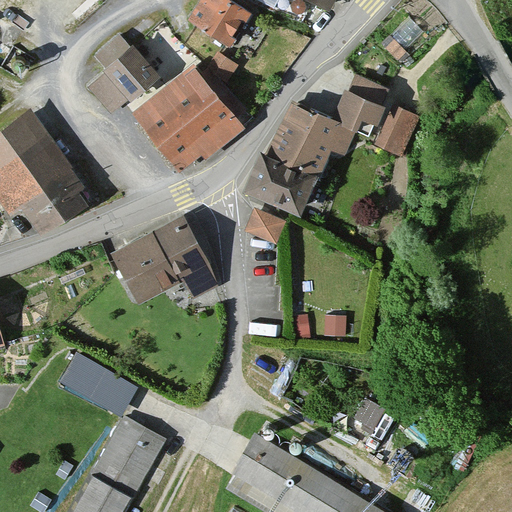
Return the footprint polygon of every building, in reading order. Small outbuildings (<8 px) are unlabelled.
[(248,8),(235,0),(201,0),(192,15),(230,38),(248,8)] [(158,68),(132,40),(105,64),(131,92),(158,68)] [(137,110),(180,162),(201,145),(205,150),(241,121),(194,64),(137,110)] [(385,107),(344,90),(333,119),(292,104),(264,156),(260,155),(242,193),(300,223),(331,151),(345,155),(362,121),(377,126),(385,107)] [(415,114),(389,104),(374,142),(400,152),(415,114)] [(85,200),(26,113),(0,130),(0,203),(25,240),(85,200)] [(282,221),(252,208),(243,230),(273,243),(282,221)] [(212,280),(181,221),(112,257),(137,304),(169,287),(175,299),(212,280)] [(346,327),(347,311),(328,310),(328,326),(346,327)] [(136,383),(77,351),(62,378),(121,410),(136,383)] [(121,511),(164,437),(125,415),(71,511),(121,511)] [(392,511),(251,430),(226,473),(294,511),(392,511)]
